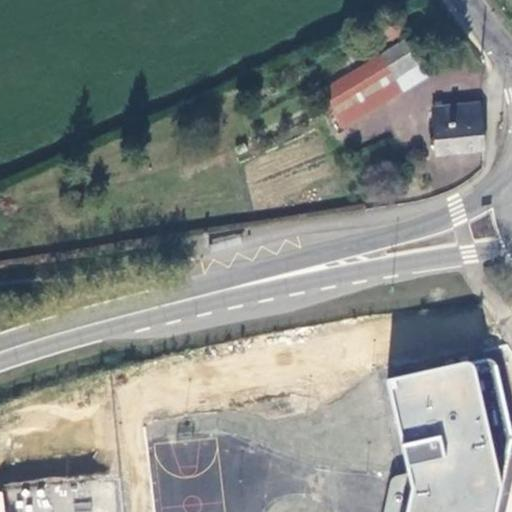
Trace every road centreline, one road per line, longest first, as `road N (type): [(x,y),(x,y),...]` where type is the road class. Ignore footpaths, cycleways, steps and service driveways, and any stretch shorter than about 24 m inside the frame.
road 1 (secondary): [(0,352),(322,265)]
road 2 (secondary): [(511,180),(322,265)]
road 3 (secondary): [(322,265),(373,268),(511,251)]
